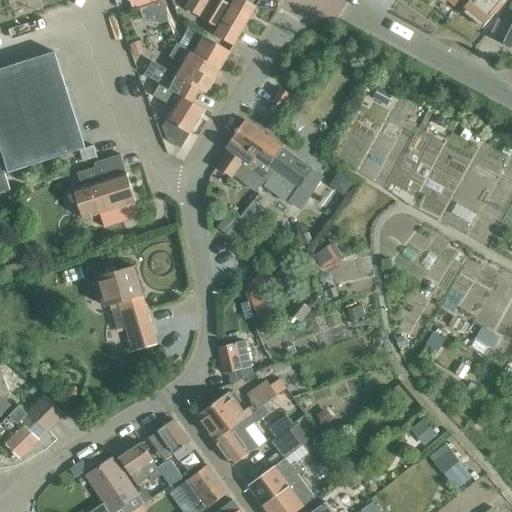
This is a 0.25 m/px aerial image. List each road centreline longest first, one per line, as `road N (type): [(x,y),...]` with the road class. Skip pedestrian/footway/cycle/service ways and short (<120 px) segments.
road 1 (residential): [(194,186),(209,340),(194,375),(170,399)]
road 2 (residential): [(194,186),(200,158),(304,0)]
road 3 (residential): [(194,186),(177,182),(151,142),(104,0)]
road 4 (residential): [(511,97),(329,0)]
road 5 (residential): [(170,399),(36,473),(9,511)]
road 6 (residential): [(254,511),(170,399)]
